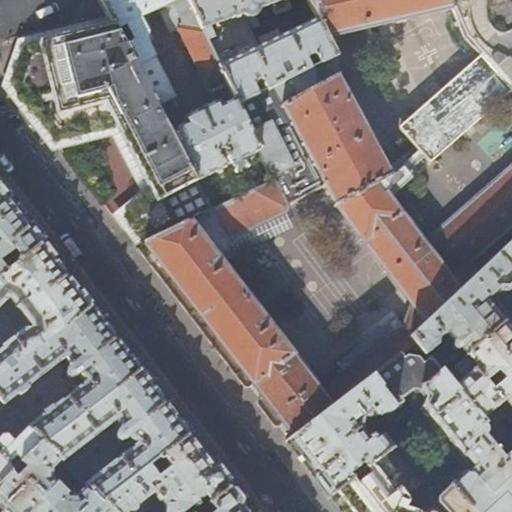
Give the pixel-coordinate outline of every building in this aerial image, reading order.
[(223,78),(186,0),(99,0),(112,24),(160,117),(179,108),(145,45),(150,43),(139,18),(158,10),(169,33),(176,29),(204,87),(223,78)] [(186,0),(223,78),(234,102),(236,106),(256,97),(250,86),(255,84),(257,88),(262,86),(266,92),(271,90),(310,71),(305,63),(316,58),(320,67),(325,64),(337,59),(327,38),(318,20),(258,47),(241,15),(245,17),(247,18),(252,17),(255,15),(257,13),(258,8),(271,4),(272,8),(287,3),(286,0),(186,0)] [(307,0),(318,20),(327,38),(452,10),(447,0),(307,0)] [(511,0),(447,0),(452,10),(467,42),(484,62),(509,92),(511,94),(511,0)] [(160,117),(112,24),(86,31),(40,42),(29,45),(22,46),(16,64),(10,84),(54,142),(117,129),(127,149),(151,196),(123,218),(143,244),(210,212),(195,182),(169,133),(160,117)] [(440,152),(509,92),(484,62),(423,111),(440,152)] [(505,250),(496,239),(511,224),(511,165),(422,243),(388,199),(429,163),(419,151),(389,179),(325,64),(320,67),(310,71),(271,90),(301,145),(284,154),(256,97),(236,106),(258,153),(272,182),(210,212),(143,244),(166,274),(216,338),(270,408),(293,437),(368,379),(415,343),(410,338),(496,258),(505,250)] [(258,153),(236,106),(234,102),(219,109),(216,105),(182,121),(184,125),(169,133),(195,182),(222,169),(216,155),(221,152),(228,166),(258,153)] [(440,152),(423,111),(400,129),(419,151),(429,163),(440,152)] [(17,210),(0,188),(0,278),(43,244),(17,210)] [(511,242),(496,258),(511,274),(511,242)] [(0,381),(91,308),(60,266),(43,244),(0,278),(0,381)] [(511,274),(496,258),(410,338),(415,343),(424,354),(434,346),(439,352),(445,352),(447,351),(449,354),(454,350),(459,350),(464,355),(505,321),(494,307),(487,299),(498,290),(500,293),(505,292),(511,285),(511,274)] [(116,339),(91,308),(0,381),(0,404),(5,410),(25,396),(26,397),(34,391),(33,390),(67,363),(72,369),(71,370),(72,372),(69,374),(68,375),(68,377),(69,379),(70,381),(72,381),(75,380),(79,377),(85,385),(52,411),(50,410),(42,416),(44,418),(26,431),(40,444),(45,449),(140,371),(116,339)] [(511,329),(505,321),(464,355),(475,368),(451,388),(478,421),(502,401),(511,412),(511,329)] [(429,361),(424,354),(415,343),(368,379),(378,390),(378,394),(393,411),(402,404),(399,401),(410,391),(418,390),(423,399),(421,407),(428,420),(461,459),(466,460),(470,457),(473,461),(475,468),(467,475),(461,474),(447,487),(448,488),(469,511),(511,511),(511,461),(506,454),(505,454),(499,459),(482,438),(483,436),(484,432),(484,428),(478,421),(451,388),(441,375),(429,361)] [(436,356),(429,361),(441,375),(447,369),(436,356)] [(168,407),(140,371),(45,449),(59,463),(84,488),(102,505),(150,466),(159,459),(189,435),(168,407)] [(386,416),(393,411),(378,394),(378,390),(368,379),(293,437),(285,442),(307,471),(328,498),(351,479),(346,474),(360,463),(364,469),(390,448),(380,435),(371,437),(369,435),(365,438),(357,428),(358,422),(386,416)] [(5,410),(0,404),(0,482),(9,474),(4,468),(12,459),(18,465),(40,444),(26,431),(21,426),(9,414),(5,410)] [(15,410),(9,414),(21,426),(27,422),(27,418),(18,409),(15,410)] [(213,465),(189,435),(159,459),(164,464),(166,462),(173,471),(169,475),(165,470),(158,476),(150,466),(102,505),(107,511),(108,511),(136,511),(135,509),(154,495),(165,508),(164,511),(198,511),(230,487),(213,465)] [(59,463),(45,449),(40,444),(18,465),(23,471),(14,479),(9,474),(0,482),(0,507),(4,511),(106,511),(107,511),(102,505),(84,488),(73,498),(66,498),(49,481),(49,472),(59,463)] [(390,448),(364,469),(369,474),(355,484),(351,479),(328,498),(339,511),(415,511),(416,511),(402,506),(403,502),(403,500),(401,496),(418,483),(390,448)] [(248,511),(230,487),(198,511),(248,511)] [(469,511),(448,488),(434,499),(435,504),(441,511),(469,511)]
